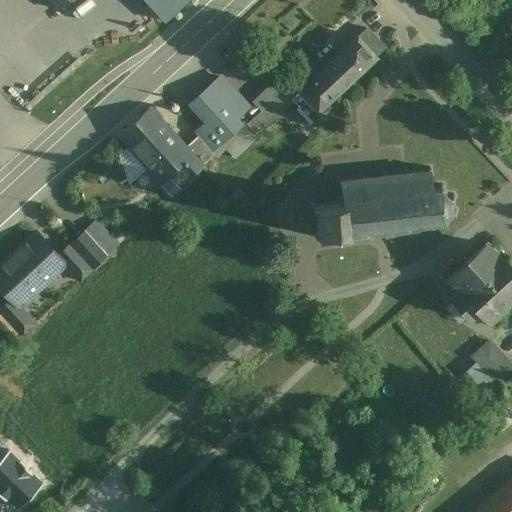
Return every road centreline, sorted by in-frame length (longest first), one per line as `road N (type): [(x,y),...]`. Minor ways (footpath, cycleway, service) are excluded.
road 1 (secondary): [(0,213),(234,0)]
road 2 (secondary): [(405,0),(511,118)]
